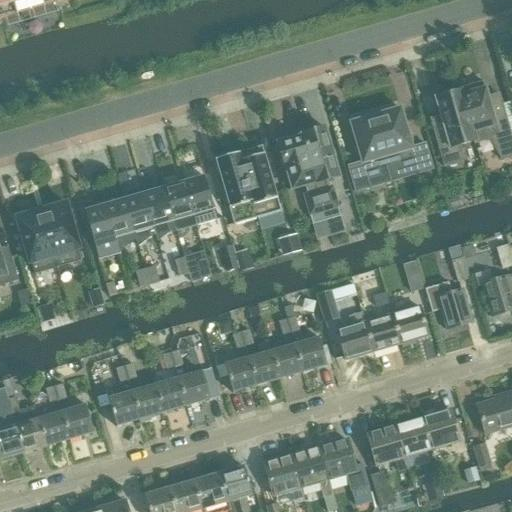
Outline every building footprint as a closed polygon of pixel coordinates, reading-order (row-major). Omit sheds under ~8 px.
[(0,0),(0,19),(67,0),(0,0)] [(490,140),(501,161),(511,157),(511,141),(500,100),(489,103),(483,83),(459,90),(474,142),(473,142),(474,145),(490,140)] [(460,146),(473,142),(474,142),(459,90),(458,90),(459,92),(435,99),(442,122),(431,125),(444,168),(461,163),(460,146)] [(411,149),(400,109),(385,114),(384,112),(374,114),(394,181),(432,170),(425,145),(411,149)] [(394,181),(374,114),(364,117),(364,120),(350,124),(362,164),(348,168),(355,193),(370,188),(394,181)] [(324,129),(314,132),(313,129),(302,132),(302,135),(301,136),(301,137),(326,222),(340,218),(333,194),(330,195),(326,181),(338,177),(324,129)] [(301,137),(291,140),(291,137),(279,140),(280,143),(277,144),(291,191),(304,187),(309,201),(305,202),(312,226),(326,222),(301,137)] [(257,219),(280,213),(262,147),(238,154),(257,219)] [(233,226),(257,219),(238,154),(214,161),(233,226)] [(203,177),(183,183),(192,218),(193,218),(195,227),(216,221),(203,177)] [(183,183),(163,188),(173,223),(175,229),(176,233),(195,227),(193,218),(192,218),(183,183)] [(163,188),(143,194),(155,235),(157,243),(175,229),(173,223),(163,188)] [(143,194),(124,200),(135,240),(137,248),(155,235),(143,194)] [(124,200),(104,205),(118,254),(119,253),(135,240),(124,200)] [(77,251),(79,250),(66,204),(40,212),(57,269),(80,262),(77,251)] [(104,205),(84,211),(98,262),(120,256),(119,253),(118,254),(104,205)] [(34,276),(57,269),(40,212),(16,219),(29,265),(31,264),(34,276)] [(277,241),(282,257),(301,252),(297,235),(277,241)] [(503,270),(511,267),(511,257),(509,246),(497,249),(503,270)] [(238,270),(234,256),(231,247),(219,250),(226,273),(238,270)] [(0,286),(17,282),(11,259),(1,262),(0,256),(0,286)] [(459,283),(471,280),(465,259),(453,262),(459,283)] [(179,277),(188,275),(183,260),(174,262),(179,277)] [(201,280),(210,277),(206,262),(196,265),(201,280)] [(159,283),(154,268),(145,271),(149,286),(159,283)] [(139,289),(149,286),(145,271),(135,274),(139,289)] [(511,275),(509,277),(493,281),(490,271),(476,275),(479,287),(482,286),(492,318),(511,311),(511,275)] [(419,278),(407,282),(410,294),(423,290),(419,278)] [(465,290),(453,293),(450,283),(426,290),(433,313),(442,311),(447,331),(474,323),(465,290)] [(109,298),(116,295),(113,284),(106,286),(109,298)] [(21,308),(31,305),(27,291),(16,294),(21,308)] [(325,319),(338,315),(331,292),(318,296),(325,319)] [(385,294),(372,298),(375,309),(388,306),(385,294)] [(401,344),(429,336),(420,308),(392,316),(401,344)] [(353,327),(338,332),(346,360),(372,352),(364,324),(366,324),(363,313),(350,317),(353,327)] [(366,324),(364,324),(372,352),(401,344),(392,316),(366,324)] [(295,319),(278,323),(282,337),(298,333),(295,319)] [(249,332),(232,336),(235,350),(252,345),(249,332)] [(319,337),(295,344),(304,374),(328,367),(319,337)] [(295,344),(272,351),(281,380),(304,374),(295,344)] [(259,355),(249,358),(258,387),(281,380),(272,351),(269,352),(267,345),(257,348),(259,355)] [(178,352),(162,357),(166,371),(182,366),(178,352)] [(249,358),(226,365),(227,369),(234,394),(258,387),(249,358)] [(132,366),(116,371),(119,384),(136,379),(132,366)] [(201,372),(179,378),(187,408),(209,401),(201,372)] [(168,381),(156,385),(164,414),(187,408),(179,378),(174,379),(172,373),(166,375),(168,381)] [(156,385),(133,391),(141,421),(164,414),(156,385)] [(62,386),(45,391),(49,404),(66,400),(62,386)] [(4,390),(0,391),(0,428),(1,431),(0,430),(0,458),(1,461),(23,455),(25,454),(9,401),(8,402),(4,390)] [(133,391),(109,398),(117,428),(141,421),(133,391)] [(486,434),(511,426),(511,393),(501,396),(502,399),(478,406),(486,434)] [(15,399),(9,401),(25,454),(46,448),(38,419),(34,408),(19,413),(15,399)] [(86,405),(62,412),(71,441),(94,434),(86,405)] [(452,411),(424,419),(433,450),(461,442),(452,411)] [(39,419),(38,419),(46,448),(71,441),(62,412),(39,419)] [(424,419),(397,427),(406,458),(433,450),(424,419)] [(397,427),(368,435),(377,466),(395,461),(398,473),(406,470),(403,459),(406,458),(397,427)] [(348,441),(320,449),(330,480),(346,475),(351,493),(368,488),(362,465),(356,467),(348,441)] [(486,445),(474,448),(480,468),(492,464),(486,445)] [(320,449),(292,457),(301,488),(318,483),(323,500),(332,497),(328,480),(330,480),(320,449)] [(292,457),(265,465),(274,496),(289,492),(293,506),(304,503),(300,489),(301,488),(292,457)] [(240,511),(237,500),(253,495),(245,467),(220,474),(230,511),(228,511),(227,511),(240,511)] [(384,472),(372,476),(381,508),(393,504),(384,472)] [(203,511),(227,511),(228,511),(230,511),(220,474),(195,482),(203,511)] [(436,479),(425,482),(430,498),(441,494),(436,479)] [(203,511),(195,482),(170,489),(176,511),(203,511)] [(150,511),(176,511),(170,489),(146,496),(150,511)] [(129,511),(126,502),(103,509),(104,511),(129,511)]
